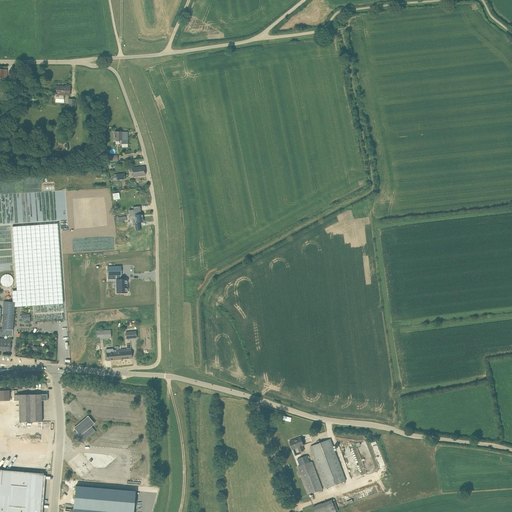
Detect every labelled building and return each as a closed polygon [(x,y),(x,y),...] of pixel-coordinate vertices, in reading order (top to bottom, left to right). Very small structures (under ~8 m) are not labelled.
[(9,78),(4,87),(8,89),(14,81),(9,78)] [(55,99),(63,99),(63,94),(69,95),(70,87),(56,86),(55,99)] [(114,132),(115,140),(121,140),(121,144),(128,144),(128,132),(121,132),(114,132)] [(144,167),(131,169),(133,177),(145,175),(144,167)] [(129,210),(130,216),(131,216),(131,219),(132,219),(135,219),(136,223),(136,224),(135,224),(136,231),(140,230),(140,223),(139,223),(143,222),(142,214),(141,214),(140,206),(133,207),(133,209),(133,210),(129,210)] [(17,290),(12,291),(13,302),(14,302),(14,307),(63,304),(57,224),(12,227),(17,290)] [(121,266),(107,267),(107,275),(107,276),(116,276),(116,279),(117,293),(127,293),(127,279),(121,279),(120,275),(122,275),(121,269),(121,266)] [(12,284),(12,275),(1,276),(1,285),(12,284)] [(0,328),(0,334),(2,335),(12,336),(14,307),(14,302),(13,302),(4,301),(2,329),(0,328)] [(96,330),(96,339),(111,338),(111,330),(96,330)] [(125,332),(126,339),(137,338),(136,331),(125,332)] [(113,349),(106,349),(107,360),(120,359),(120,354),(119,354),(119,350),(113,350),(113,349)] [(131,349),(119,350),(119,354),(120,354),(120,359),(132,358),(131,349)] [(9,390),(0,390),(0,400),(9,401),(9,390)] [(42,422),(41,401),(47,400),(47,394),(14,395),(14,400),(19,400),(19,422),(42,422)] [(83,442),(96,432),(91,426),(93,423),(87,416),(71,428),(83,442)] [(298,447),(300,452),(304,451),(302,446),(304,445),(301,437),(289,442),(292,449),(298,447)] [(310,447),(326,488),(346,481),(330,439),(310,447)] [(298,467),(308,495),(322,490),(312,461),(310,462),(307,455),(297,459),(300,466),(298,467)] [(0,511),(40,511),(43,473),(0,469),(0,511)] [(73,509),(73,511),(133,511),(135,491),(75,486),(73,509)] [(332,500),(313,507),(314,511),(336,511),(335,509),(332,500)]
